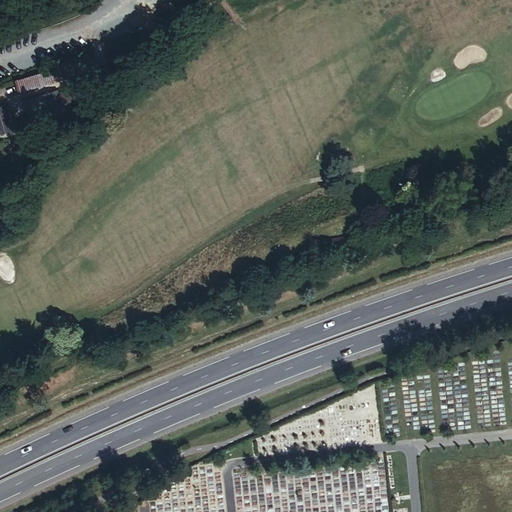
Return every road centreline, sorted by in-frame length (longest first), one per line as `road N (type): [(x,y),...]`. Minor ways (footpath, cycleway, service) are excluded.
road 1 (trunk): [(0,493),(216,396),(511,291)]
road 2 (trunk): [(511,263),(212,368),(0,463)]
road 3 (track): [(0,427),(254,320),(511,228)]
